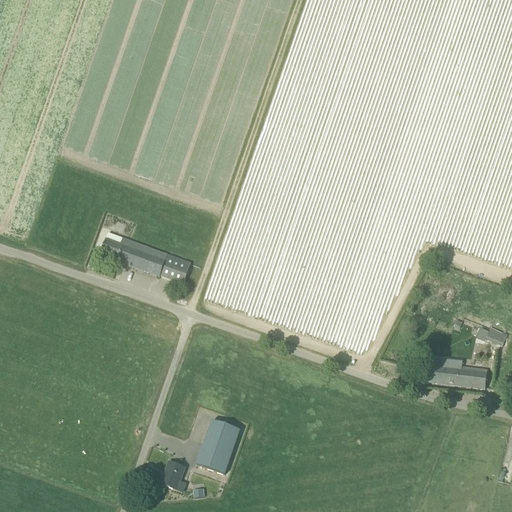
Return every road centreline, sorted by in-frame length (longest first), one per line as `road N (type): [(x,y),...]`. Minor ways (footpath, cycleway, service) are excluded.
road 1 (unclassified): [(511,419),(428,401),(189,316)]
road 2 (track): [(302,0),(189,316)]
road 3 (unclassified): [(123,511),(189,316)]
road 4 (unclassified): [(189,316),(0,245)]
